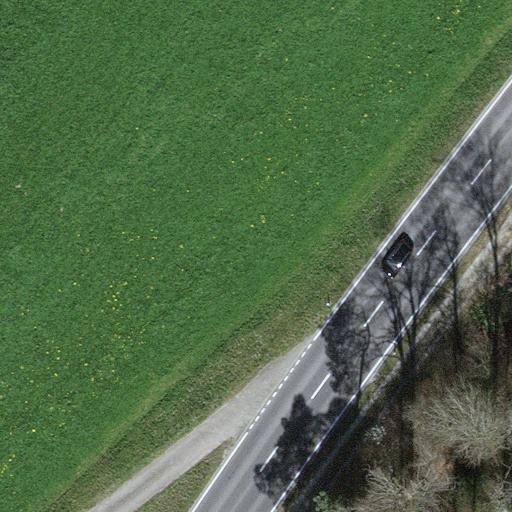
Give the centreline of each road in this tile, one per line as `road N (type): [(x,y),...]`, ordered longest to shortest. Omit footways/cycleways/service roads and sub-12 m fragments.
road 1 (primary): [(233,511),(511,131)]
road 2 (track): [(305,511),(412,358),(511,235)]
road 3 (track): [(103,511),(228,417),(324,380)]
